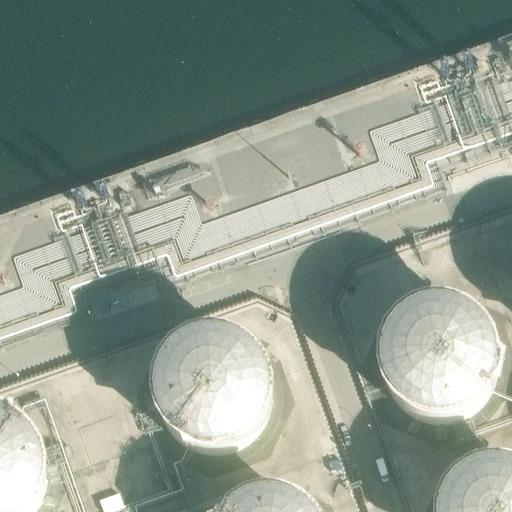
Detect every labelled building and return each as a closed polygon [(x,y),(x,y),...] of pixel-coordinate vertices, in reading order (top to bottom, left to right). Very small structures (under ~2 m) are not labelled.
[(358,289),(377,284),(376,281),(380,280),(380,278),(402,273),(397,254),(352,265),(358,289)] [(425,430),(437,431),(450,430),(463,427),(475,420),(485,412),(492,401),(498,389),(501,376),(501,363),(498,350),(492,338),(485,328),(475,320),(464,314),(452,310),(439,308),(427,310),(414,314),(403,320),(394,328),(386,338),(381,350),(378,362),(378,375),(380,388),(385,399),(392,410),(402,419),(413,425),(425,430)] [(198,465),(211,467),(224,466),(237,462),(248,456),(258,447),(266,437),(271,425),(274,412),(274,399),(271,386),(266,374),(258,364),(249,355),(238,349),(225,345),(213,344),(200,345),(188,349),(177,355),(167,364),(160,374),(154,386),(152,398),(151,411),(154,423),(159,435),(166,445),(175,454),(186,461),(198,465)] [(0,511),(48,511),(52,506),(54,493),(54,480),(51,467),(46,455),(38,445),(29,437),(18,431),(5,427),(0,426),(0,511)] [(511,511),(511,473),(509,473),(497,471),(484,473),(472,477),(461,483),(451,491),(444,501),(438,511),(511,511)]
